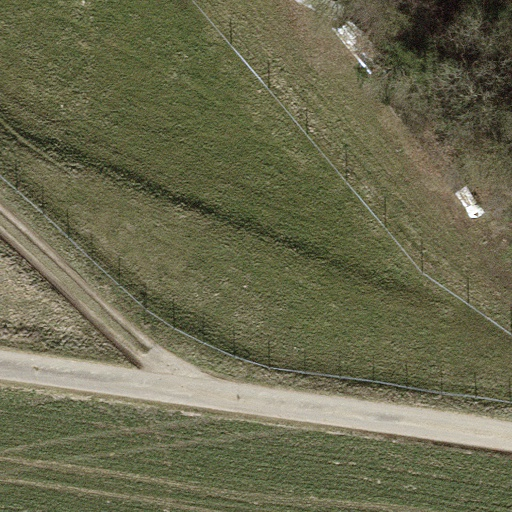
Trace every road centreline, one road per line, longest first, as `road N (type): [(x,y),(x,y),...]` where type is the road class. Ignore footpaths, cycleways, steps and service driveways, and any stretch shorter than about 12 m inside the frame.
road 1 (track): [(511,441),(0,367)]
road 2 (track): [(0,223),(175,388)]
